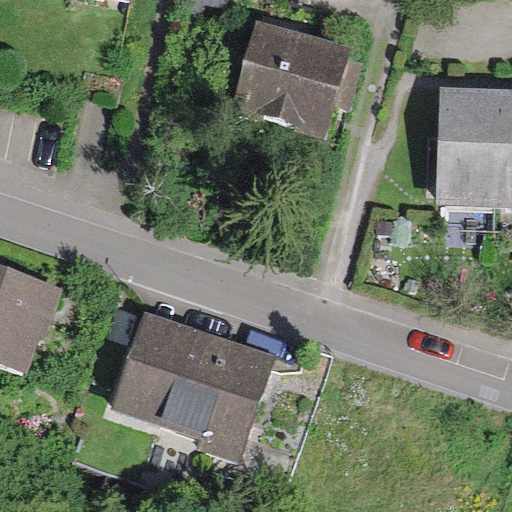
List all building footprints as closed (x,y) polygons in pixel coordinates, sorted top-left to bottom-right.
[(196,0),(196,3),(236,12),(239,0),(196,0)] [(233,113),(326,139),(336,104),(348,108),(359,67),(345,63),(349,50),(257,25),(233,113)] [(440,207),(511,209),(511,91),(476,90),(443,89),(440,207)] [(0,360),(37,370),(58,285),(0,270),(0,360)] [(94,416),(228,457),(259,353),(126,312),(94,416)]
